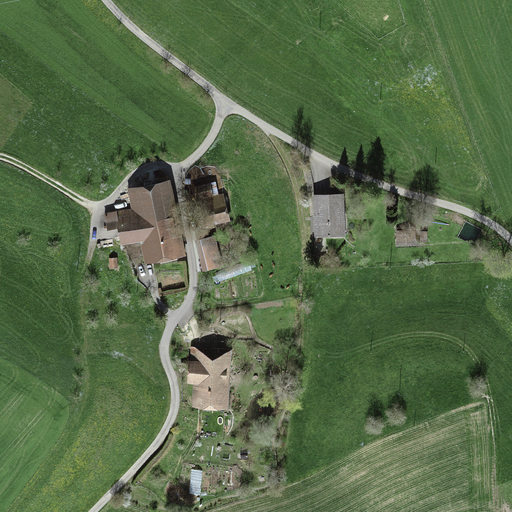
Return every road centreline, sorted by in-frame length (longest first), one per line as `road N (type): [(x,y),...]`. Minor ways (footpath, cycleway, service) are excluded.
road 1 (track): [(264,127),(302,228),(310,354),(338,357),(437,334),(467,349),(490,392),(500,511)]
road 2 (unclassified): [(106,0),(223,102),(264,127),(370,182),(474,215),(511,241)]
